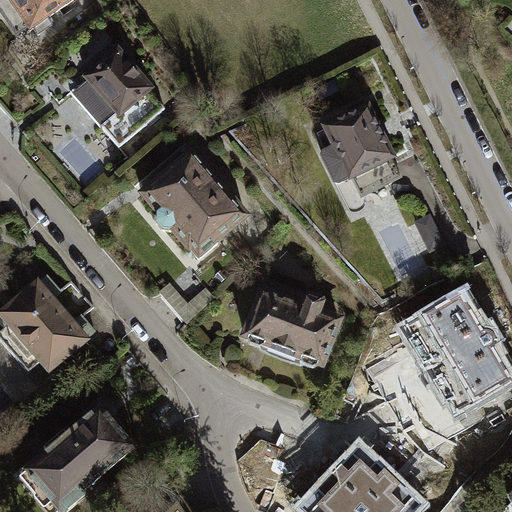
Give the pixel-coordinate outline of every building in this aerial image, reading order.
[(7,0),(30,30),(33,28),(38,34),(52,24),(48,18),(72,0),(7,0)] [(166,107),(118,52),(69,94),(118,149),(166,107)] [(401,178),(367,108),(317,133),(326,151),(321,154),(337,186),(342,183),(354,210),(365,204),(362,197),(401,178)] [(248,216),(190,152),(142,195),(157,212),(155,224),(162,232),(172,231),(198,260),(248,216)] [(429,216),(416,223),(430,251),(443,245),(429,216)] [(214,296),(189,268),(160,293),(186,323),(214,296)] [(57,293),(43,276),(0,313),(0,321),(4,326),(0,329),(0,345),(24,372),(35,362),(45,373),(92,332),(78,316),(68,325),(48,302),(57,293)] [(322,365),(339,320),(318,312),(322,301),(307,296),(303,306),(261,291),(244,337),(248,338),(248,341),(250,345),(258,348),(262,348),(265,345),(300,357),(301,362),(304,366),(312,369),(317,367),(319,364),(322,365)] [(459,414),(511,382),(511,373),(466,296),(408,330),(459,414)] [(101,408),(24,473),(57,511),(68,511),(86,497),(82,492),(135,448),(101,408)] [(284,428),(279,441),(315,455),(321,441),(284,428)] [(359,448),(302,511),(419,511),(424,506),(359,448)] [(191,511),(177,491),(155,511),(191,511)] [(511,511),(511,500),(502,511),(511,511)]
